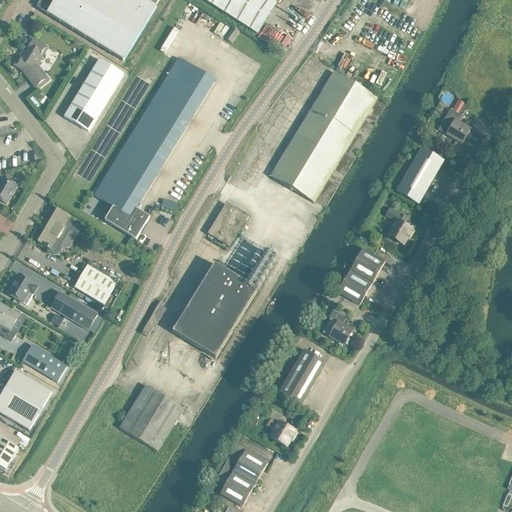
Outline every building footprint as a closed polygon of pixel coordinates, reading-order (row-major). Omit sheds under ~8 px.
[(40,0),(36,7),(47,14),(47,15),(123,62),(156,8),(155,7),(159,0),(40,0)] [(202,0),(257,35),(277,5),(268,0),(202,0)] [(231,44),(239,33),(233,29),(225,39),(231,44)] [(37,66),(40,61),(43,61),(44,59),(45,57),(44,54),(48,49),(31,39),(20,58),(22,59),(19,65),(16,64),(15,66),(22,71),(37,90),(49,81),(37,66)] [(88,133),(124,75),(99,60),(64,118),(88,133)] [(215,82),(179,60),(95,196),(113,208),(105,222),(136,241),(150,218),(136,210),(215,82)] [(314,204),(377,99),(334,73),(271,178),(314,204)] [(463,118),(468,109),(463,105),(458,115),(450,110),(446,117),(451,120),(447,127),(450,129),(446,136),(462,145),(470,130),(460,124),(463,118)] [(418,206),(444,162),(421,149),(396,193),(418,206)] [(10,198),(17,187),(3,178),(0,183),(0,201),(7,205),(9,201),(8,200),(10,198)] [(82,227),(65,217),(63,216),(61,214),(59,212),(56,210),(55,208),(54,207),(55,209),(57,211),(59,214),(61,215),(59,224),(58,224),(57,225),(52,222),(47,231),(48,232),(47,234),(44,232),(38,242),(48,249),(49,247),(50,248),(50,249),(50,250),(50,251),(50,252),(51,253),(51,254),(52,254),(52,255),(54,256),(55,256),(56,256),(58,256),(58,255),(59,255),(60,254),(61,253),(61,252),(61,251),(62,251),(62,250),(61,249),(61,248),(61,247),(60,247),(69,231),(77,236),(82,227)] [(229,245),(245,219),(229,209),(219,225),(217,224),(211,234),(229,245)] [(409,240),(413,233),(411,232),(412,231),(400,224),(403,218),(390,210),(386,216),(393,220),(389,228),(391,229),(387,236),(403,245),(407,239),(409,240)] [(360,306),(385,263),(363,250),(337,293),(360,306)] [(215,359),(252,300),(257,291),(215,265),(173,333),(215,359)] [(104,306),(116,284),(87,267),(75,289),(104,306)] [(34,295),(38,288),(34,285),(35,284),(19,275),(7,295),(23,304),(21,302),(27,292),(30,293),(34,295)] [(88,331),(97,316),(59,293),(50,308),(88,331)] [(155,328),(166,310),(162,307),(164,304),(160,302),(142,334),(147,338),(154,327),(155,328)] [(0,334),(12,342),(17,335),(11,331),(20,316),(1,305),(0,306),(0,325),(3,327),(0,331),(0,334)] [(333,312),(346,320),(348,316),(335,308),(333,312)] [(329,338),(336,341),(344,346),(353,331),(343,325),(346,320),(333,312),(329,318),(330,319),(322,333),(330,337),(329,338)] [(58,383),(67,367),(32,346),(23,362),(58,383)] [(301,407),(326,363),(304,350),(279,394),(301,407)] [(0,413),(29,431),(52,393),(16,372),(0,397),(0,413)] [(157,453),(184,410),(146,387),(120,429),(157,453)] [(292,441),(296,434),(294,433),(295,432),(283,425),(286,419),(273,412),(269,418),(277,422),(272,430),(275,432),(271,438),(277,442),(286,447),(290,440),(292,441)] [(0,467),(6,471),(18,450),(0,439),(0,467)] [(225,486),(245,451),(236,446),(216,481),(225,486)] [(242,508),(268,464),(245,451),(225,486),(220,495),(242,508)] [(210,484),(205,492),(208,494),(210,491),(211,492),(215,486),(210,484)]
